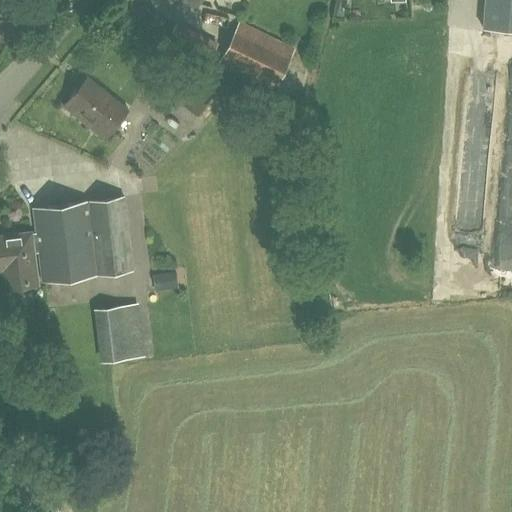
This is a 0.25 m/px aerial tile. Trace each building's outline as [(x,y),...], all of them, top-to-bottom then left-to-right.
[(511,30),(511,0),(485,0),(483,28),(511,30)] [(240,23),(225,53),(219,64),(272,90),(292,49),(240,23)] [(0,30),(0,43),(8,43),(8,35),(8,30),(0,30)] [(216,45),(197,35),(187,56),(206,66),(216,45)] [(161,69),(145,88),(188,123),(209,98),(193,84),(188,91),(161,69)] [(87,76),(63,105),(104,138),(128,109),(87,76)] [(124,196),(33,208),(36,233),(31,234),(31,232),(0,235),(0,269),(2,270),(4,285),(37,281),(33,252),(38,251),(42,280),(133,269),(124,196)] [(165,274),(167,292),(180,290),(177,272),(165,274)] [(101,360),(131,357),(145,355),(139,304),(95,309),(101,360)]
